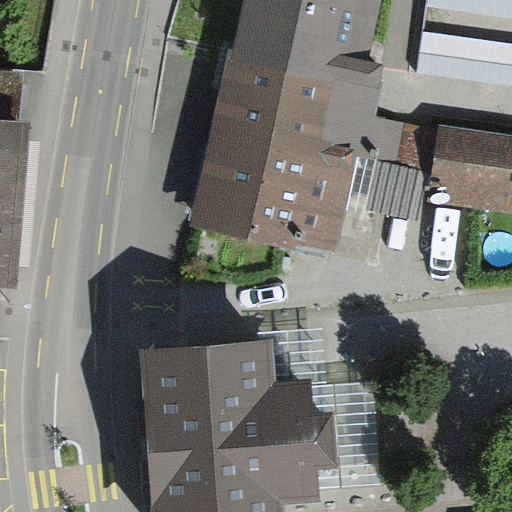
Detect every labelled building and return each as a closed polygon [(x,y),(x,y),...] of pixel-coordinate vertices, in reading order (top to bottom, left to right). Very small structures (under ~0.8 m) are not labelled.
[(248,0),(190,220),(332,255),(344,205),(355,153),(398,162),(431,168),(437,126),(405,121),(375,117),(384,68),(366,65),(380,0),(248,0)] [(511,18),(511,0),(426,0),(425,8),(511,18)] [(511,84),(511,43),(422,31),(416,70),(511,84)] [(0,284),(17,286),(31,123),(16,122),(21,71),(0,69),(0,284)] [(511,137),(437,126),(431,168),(424,201),(511,215),(511,137)] [(431,168),(355,153),(344,205),(420,222),(424,201),(431,168)] [(141,350),(152,511),(288,511),(288,506),(324,503),(322,473),(343,472),(339,409),(315,411),(313,377),(278,379),(275,341),(141,350)]
